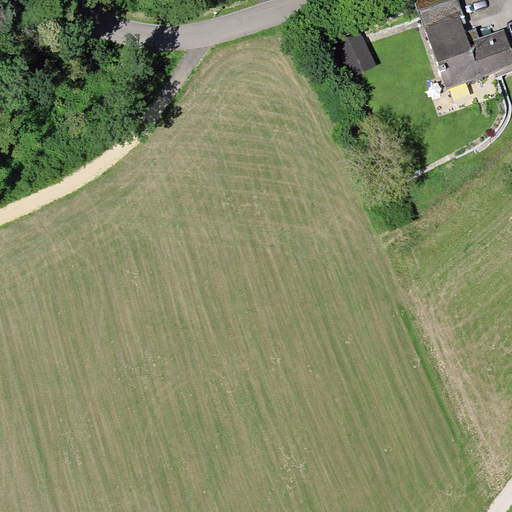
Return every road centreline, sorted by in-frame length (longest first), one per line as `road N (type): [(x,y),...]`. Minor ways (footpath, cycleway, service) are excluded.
road 1 (track): [(0,216),(86,176),(145,125),(183,81),(205,38)]
road 2 (residential): [(82,0),(109,23),(168,38),(205,38),(313,0)]
